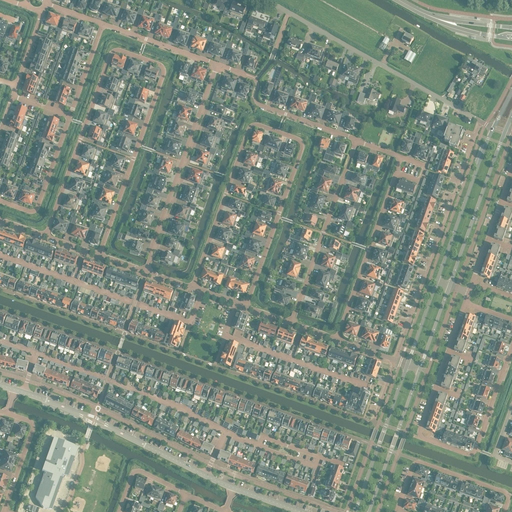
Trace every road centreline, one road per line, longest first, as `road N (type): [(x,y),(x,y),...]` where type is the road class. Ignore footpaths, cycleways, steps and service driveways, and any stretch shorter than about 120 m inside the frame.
road 1 (residential): [(99,255),(164,72),(120,50),(109,55),(45,236)]
road 2 (residential): [(192,287),(249,127),(257,125),(301,142),(301,150),(245,306)]
road 3 (residential): [(511,346),(472,456),(417,437),(464,303)]
road 4 (residential): [(480,121),(395,360)]
road 5 (residential): [(480,121),(267,0)]
road 6 (residential): [(216,64),(146,271)]
road 7 (residential): [(356,139),(290,323)]
road 8 (residential): [(336,339),(395,172)]
road 9 (residential): [(216,64),(253,77),(259,105),(356,139)]
road 10 (residential): [(503,511),(505,492),(415,460),(397,509)]
road 11 (secondary): [(493,127),(436,282)]
road 12 (secondary): [(448,286),(504,131)]
road 13 (secondary): [(407,364),(354,511)]
road 14 (secondary): [(368,511),(419,369)]
road 15 (residential): [(69,116),(38,207),(0,200)]
road 16 (residential): [(111,382),(225,431)]
road 17 (residential): [(102,23),(216,64)]
